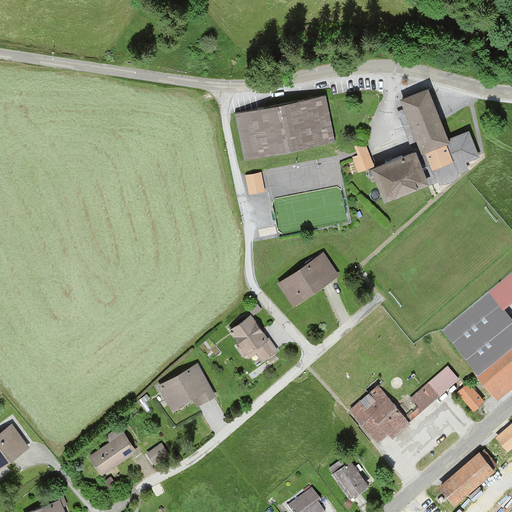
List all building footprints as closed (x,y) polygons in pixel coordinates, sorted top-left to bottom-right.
[(411,152),(375,166),(387,199),(468,168),(465,162),(481,156),(471,129),(448,138),(429,88),(400,99),(404,110),(396,113),(411,152)] [(235,113),(244,159),(334,142),(326,95),(235,113)] [(359,156),(353,158),(359,174),(375,166),(366,142),(356,146),(359,156)] [(246,175),(249,195),(264,193),(267,165),(246,175)] [(322,253),(279,283),(294,305),(337,275),(322,253)] [(511,275),(491,294),(504,309),(511,301),(511,275)] [(250,312),(228,329),(247,354),(254,350),(264,363),(279,351),(250,312)] [(476,365),(471,368),(497,401),(511,388),(511,328),(503,318),(488,331),(499,345),(486,356),(481,349),(470,358),(476,365)] [(198,363),(159,386),(174,412),(198,398),(202,406),(217,397),(198,363)] [(431,381),(411,397),(422,410),(441,394),(431,381)] [(469,382),(456,392),(472,412),(485,402),(469,382)] [(378,385),(349,410),(379,444),(389,435),(393,439),(412,423),(378,385)] [(507,452),(511,447),(511,422),(494,437),(507,452)] [(0,432),(0,468),(29,446),(11,423),(0,432)] [(122,430),(87,454),(102,476),(137,452),(122,430)] [(161,443),(144,453),(150,463),(167,452),(161,443)] [(479,451),(439,485),(455,504),(495,470),(479,451)] [(347,456),(328,470),(350,499),(369,485),(347,456)] [(326,511),(310,488),(287,503),(293,511),(326,511)] [(65,511),(61,501),(30,511),(65,511)]
